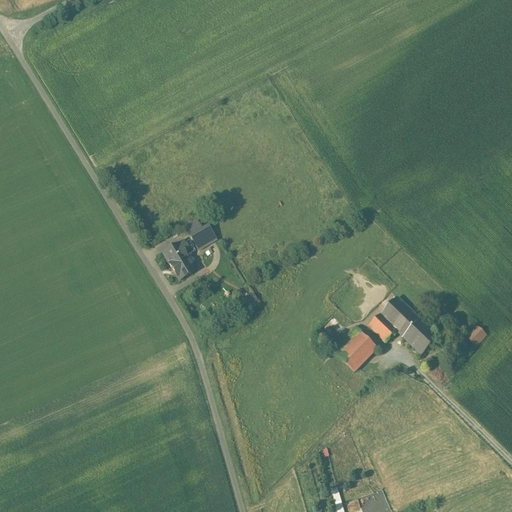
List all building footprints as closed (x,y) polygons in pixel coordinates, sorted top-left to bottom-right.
[(207,228),(190,238),(198,251),(215,241),(207,228)] [(182,243),(178,246),(183,254),(187,252),(182,243)] [(178,246),(178,245),(163,254),(178,281),(194,272),(183,254),(178,246)] [(397,298),(369,327),(386,344),(398,332),(390,325),(407,308),(397,298)] [(420,320),(407,308),(390,325),(398,332),(422,356),(439,338),(421,320),(420,320)] [(478,327),(467,339),(475,347),(487,336),(478,327)] [(357,329),(333,353),(354,373),(378,349),(357,329)]
